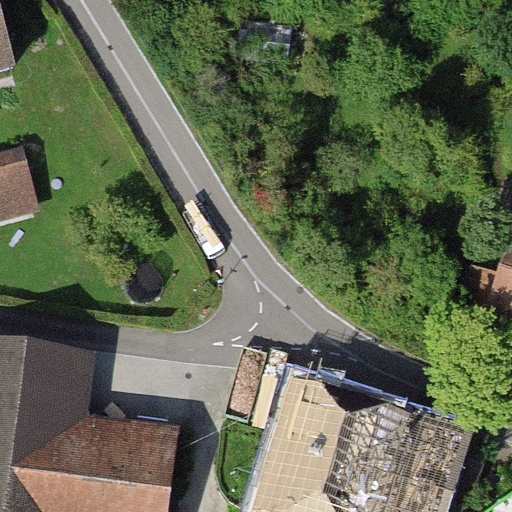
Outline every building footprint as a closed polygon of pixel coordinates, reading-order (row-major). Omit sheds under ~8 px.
[(0,93),(24,86),(0,3),(0,93)] [(30,146),(0,155),(0,224),(49,210),(30,146)] [(511,249),(481,340),(511,350),(511,249)] [(117,365),(0,351),(0,511),(197,511),(205,444),(110,433),(117,365)] [(466,511),(481,458),(284,404),(254,511),(466,511)]
